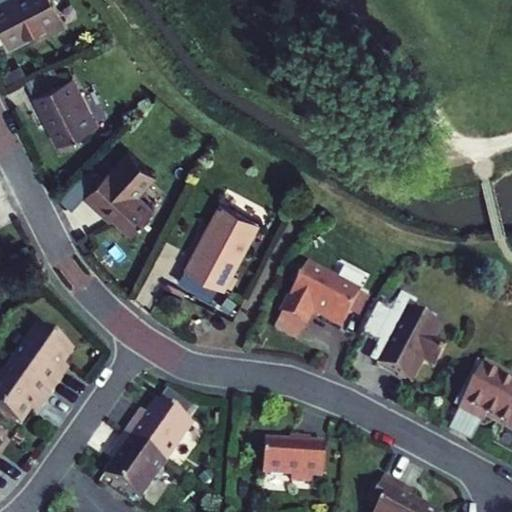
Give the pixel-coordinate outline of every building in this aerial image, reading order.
[(64,21),(53,0),(0,0),(0,27),(8,43),(46,24),(48,29),(64,21)] [(72,76),(34,96),(58,143),(97,124),(72,76)] [(89,192),(86,195),(104,213),(108,209),(115,215),(133,232),(155,209),(139,193),(141,190),(155,175),(129,151),(115,166),(114,165),(89,192)] [(74,178),(57,196),(72,210),(86,195),(89,192),(74,178)] [(196,252),(249,250),(263,223),(223,202),(196,252)] [(108,209),(104,213),(111,219),(115,215),(108,209)] [(249,250),(196,252),(188,268),(228,289),(249,250)] [(363,292),(309,264),(283,313),(284,314),(307,325),(308,326),(315,312),(344,328),(354,309),(362,293),(363,292)] [(371,298),(362,293),(354,309),(363,314),(371,298)] [(371,358),(381,363),(383,358),(392,341),(383,336),(392,320),(395,321),(408,296),(404,294),(395,312),(379,304),(364,333),(380,341),(371,358)] [(415,383),(426,363),(437,369),(449,345),(438,339),(445,327),(415,312),(420,302),(408,296),(395,321),(392,320),(383,336),(392,341),(383,358),(381,363),(380,365),(415,383)] [(307,325),(284,314),(277,328),(300,339),(307,325)] [(39,325),(12,364),(53,392),(64,375),(59,371),(64,364),(74,350),(39,325)] [(511,376),(485,362),(462,408),(486,420),(489,416),(511,427),(511,381),(509,380),(511,376)] [(0,410),(21,425),(31,412),(36,404),(42,408),(53,392),(12,364),(0,380),(0,410)] [(59,371),(64,375),(70,368),(64,364),(59,371)] [(158,395),(148,409),(143,417),(136,412),(125,427),(166,457),(193,420),(158,395)] [(36,404),(31,412),(37,416),(42,408),(36,404)] [(141,404),(136,412),(143,417),(148,409),(141,404)] [(115,456),(105,470),(140,494),(166,457),(125,427),(113,443),(120,448),(115,456)] [(312,481),(312,476),(325,477),(326,443),(312,442),(312,437),(302,436),(301,442),(290,441),(267,440),(265,473),(293,475),(293,480),(312,481)] [(108,451),(115,456),(120,448),(113,443),(108,451)] [(414,495),(417,489),(388,474),(373,504),(380,508),(377,511),(445,511),(446,511),(414,495)]
